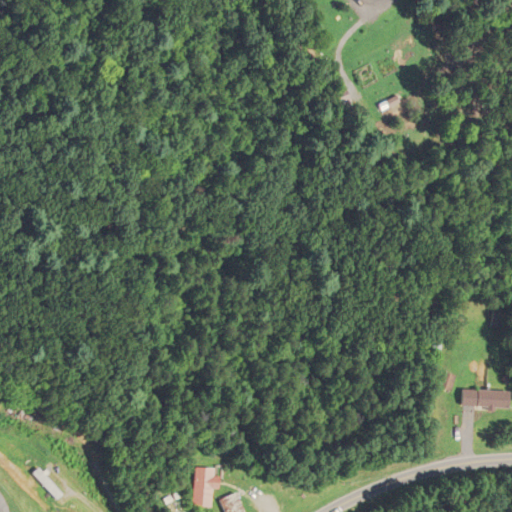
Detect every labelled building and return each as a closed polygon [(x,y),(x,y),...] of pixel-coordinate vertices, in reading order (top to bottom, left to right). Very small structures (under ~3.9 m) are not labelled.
[(438,388),(451,392),(455,376),(442,372),(438,388)] [(503,390),(459,390),(459,408),(503,408),(503,390)] [(64,493),(39,468),(33,473),(58,499),(64,493)] [(194,506),(212,506),(212,468),(194,468),(194,506)] [(223,511),(244,511),(238,493),(219,499),(223,511)]
